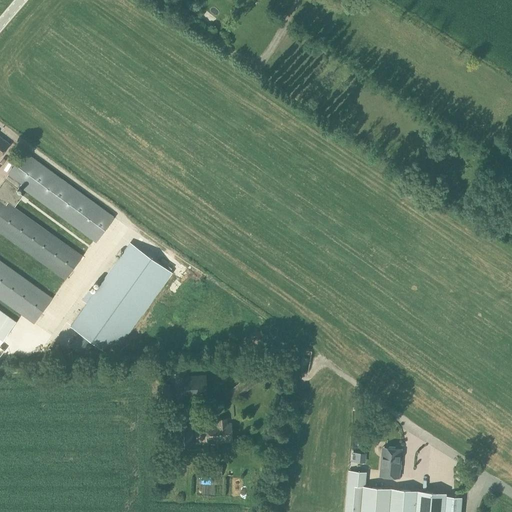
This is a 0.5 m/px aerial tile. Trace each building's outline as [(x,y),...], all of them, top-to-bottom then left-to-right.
[(0,137),(0,158),(10,145),(0,137)] [(17,191),(20,187),(97,243),(115,217),(25,151),(6,177),(7,177),(0,185),(0,298),(34,323),(52,299),(0,261),(0,232),(66,280),(83,256),(14,207),(23,195),(17,191)] [(113,356),(173,272),(131,242),(95,293),(90,290),(83,300),(88,303),(71,325),(113,356)] [(0,345),(16,323),(0,311),(0,345)] [(226,394),(233,403),(262,378),(255,369),(226,394)] [(206,374),(183,376),(185,399),(208,398),(206,374)] [(162,384),(163,403),(173,401),(172,384),(162,384)] [(218,425),(207,425),(208,443),(233,442),(231,424),(227,424),(227,419),(217,420),(218,425)] [(176,426),(177,447),(193,446),(192,425),(176,426)] [(399,477),(402,448),(383,446),(380,475),(399,477)] [(353,453),(353,461),(365,462),(366,454),(353,453)] [(198,464),(197,475),(222,476),(223,465),(198,464)] [(367,472),(348,470),(344,511),(460,511),(462,498),(432,495),(432,492),(365,486),(367,472)]
